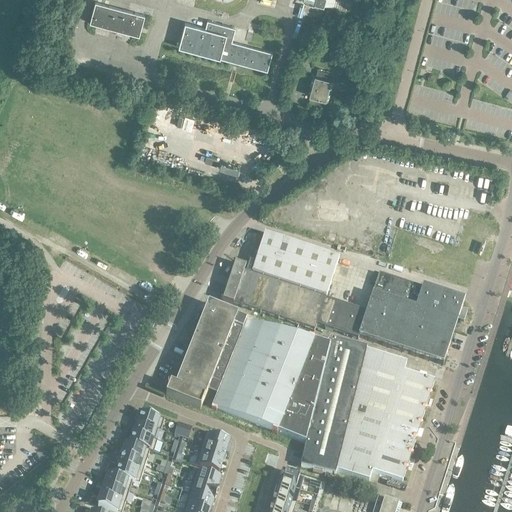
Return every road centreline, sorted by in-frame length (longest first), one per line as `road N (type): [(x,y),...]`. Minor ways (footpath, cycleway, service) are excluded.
road 1 (unclassified): [(128,389),(230,234),(328,151),(357,136),(394,137)]
road 2 (unclassified): [(418,511),(511,206)]
road 3 (unclassified): [(394,137),(429,0)]
road 4 (unclassified): [(62,511),(128,389)]
road 5 (residential): [(128,389),(244,436)]
